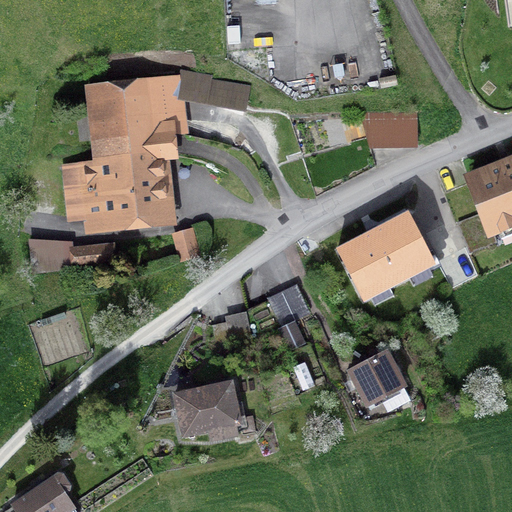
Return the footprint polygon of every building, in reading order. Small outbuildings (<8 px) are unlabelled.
[(249,87),(181,74),(178,96),(245,107),(249,87)] [(63,166),(69,220),(91,218),(92,223),(161,217),(154,157),(172,155),(168,125),(151,127),(146,85),(98,91),(107,161),(63,166)] [(360,113),(368,144),(417,144),(416,112),(360,113)] [(491,230),(511,222),(511,163),(470,179),(484,213),(458,224),(470,253),(496,242),(491,230)] [(339,251),(364,300),(433,264),(407,215),(339,251)] [(174,234),(181,260),(198,256),(191,230),(174,234)] [(31,237),(30,269),(68,271),(69,239),(31,237)] [(74,250),(75,265),(113,261),(111,246),(74,250)] [(296,286),(283,293),(295,320),(309,313),(296,286)] [(282,326),(295,320),(283,293),(269,299),(282,326)] [(247,318),(226,322),(232,352),(254,347),(247,318)] [(218,355),(232,352),(226,322),(212,325),(218,355)] [(349,372),(367,405),(404,385),(387,352),(349,372)] [(305,362),(293,368),(303,391),(314,386),(305,362)] [(175,395),(184,436),(240,424),(231,383),(175,395)] [(13,505),(17,511),(66,511),(73,508),(63,492),(68,490),(68,486),(62,476),(58,475),(13,505)]
